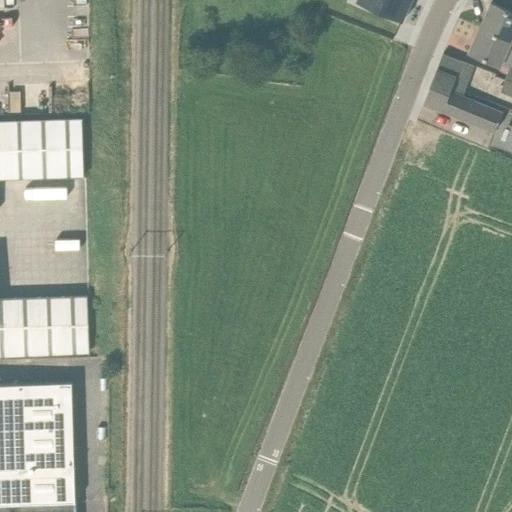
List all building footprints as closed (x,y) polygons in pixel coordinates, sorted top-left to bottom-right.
[(412,0),(357,0),(357,2),(402,22),(411,4),(412,0)] [(511,41),(511,12),(491,3),(480,27),(511,41)] [(511,41),(480,27),(469,52),(501,67),(502,64),(509,68),(505,78),(511,80),(511,41)] [(443,54),(433,78),(465,90),(473,66),(443,54)] [(465,90),(433,78),(424,103),(442,110),(442,111),(494,132),(503,112),(463,95),(465,90)] [(511,96),(511,80),(505,78),(504,80),(501,91),(500,92),(511,96)] [(0,178),(83,176),(82,120),(0,122),(0,178)] [(511,124),(507,124),(506,135),(497,134),(495,149),(511,150),(511,124)] [(0,354),(89,352),(87,296),(0,298),(0,354)] [(0,511),(75,511),(72,382),(0,384),(0,511)]
